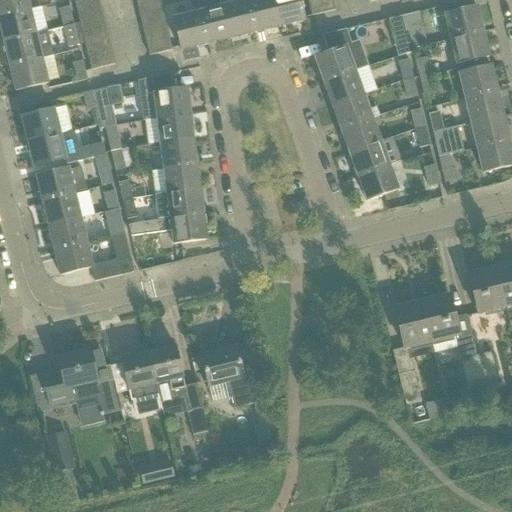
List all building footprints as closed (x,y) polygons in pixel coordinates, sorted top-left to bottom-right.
[(0,0),(0,17),(30,10),(27,0),(0,0)] [(86,0),(74,3),(76,10),(77,15),(101,10),(98,0),(86,0)] [(161,6),(159,0),(139,0),(135,1),(138,12),(161,6)] [(279,28),(271,0),(252,0),(246,1),(254,33),(279,28)] [(298,0),(271,0),(279,28),(304,22),(298,0)] [(335,11),(331,0),(327,0),(308,5),(311,17),(335,11)] [(254,33),(246,1),(222,7),(230,39),(254,33)] [(164,17),(161,6),(138,12),(141,23),(164,17)] [(74,26),(69,7),(59,9),(64,28),(74,26)] [(230,39),(222,7),(198,13),(205,45),(230,39)] [(476,9),(444,16),(450,41),(482,33),(476,9)] [(36,35),(30,10),(0,17),(0,28),(3,43),(36,35)] [(103,20),(101,10),(77,15),(79,25),(80,26),(103,20)] [(411,14),(400,16),(405,34),(408,34),(422,30),(418,12),(411,14)] [(205,45),(198,13),(173,19),(180,51),(205,45)] [(405,34),(400,16),(390,19),(395,37),(405,34)] [(166,28),(164,17),(141,23),(143,34),(166,28)] [(106,31),(103,20),(80,26),(82,37),(106,31)] [(82,37),(80,26),(79,25),(74,26),(64,28),(69,51),(79,48),(78,42),(83,41),(82,37)] [(169,39),(166,28),(143,34),(146,44),(169,39)] [(108,42),(106,31),(82,37),(83,41),(85,48),(108,42)] [(328,55),(315,60),(323,84),(355,72),(367,68),(359,44),(352,46),(347,31),(322,37),(328,55)] [(3,43),(9,67),(41,59),(53,56),(47,32),(36,35),(3,43)] [(488,58),(482,33),(450,41),(456,65),(488,58)] [(172,51),(169,39),(146,44),(149,57),(172,51)] [(111,53),(108,42),(85,48),(88,59),(111,53)] [(114,65),(111,53),(88,59),(91,71),(114,65)] [(424,58),(414,60),(419,79),(429,76),(424,58)] [(47,84),(41,59),(9,67),(15,92),(47,84)] [(412,78),(408,59),(398,62),(403,80),(412,78)] [(87,80),(84,67),(83,62),(73,64),(77,82),(87,80)] [(490,67),(458,75),(464,100),(496,92),(490,67)] [(364,96),(355,72),(323,84),(332,107),(364,96)] [(187,91),(176,92),(171,74),(161,76),(137,81),(142,120),(157,118),(157,119),(190,115),(187,91)] [(433,95),(429,76),(419,79),(423,97),(433,95)] [(417,96),(412,78),(403,80),(407,98),(417,96)] [(108,88),(92,92),(97,110),(94,110),(98,125),(100,125),(101,129),(115,125),(111,106),(108,88)] [(92,92),(83,94),(87,112),(94,110),(97,110),(92,92)] [(502,116),(496,92),(464,100),(470,124),(502,116)] [(375,109),(369,111),(364,96),(332,107),(340,131),(372,119),(378,116),(375,109)] [(410,112),(415,131),(425,128),(420,109),(410,112)] [(60,135),(54,111),(21,119),(27,143),(60,135)] [(428,115),(432,133),(442,131),(438,113),(428,115)] [(193,140),(190,115),(157,119),(160,144),(193,140)] [(508,141),(502,116),(470,124),(476,149),(508,141)] [(380,143),(372,119),(340,131),(349,154),(380,143)] [(429,146),(425,128),(415,131),(419,149),(429,146)] [(446,150),(442,131),(432,133),(436,152),(446,150)] [(117,133),(107,135),(111,153),(121,150),(117,133)] [(66,160),(60,135),(27,143),(33,168),(66,160)] [(94,153),(95,158),(102,157),(105,156),(101,139),(91,141),(92,144),(94,153)] [(196,166),(193,142),(193,140),(160,144),(163,170),(196,166)] [(511,166),(511,156),(508,141),(476,149),(482,174),(511,166)] [(389,166),(380,143),(349,154),(357,178),(389,166)] [(125,168),(121,150),(111,153),(115,170),(125,168)] [(109,175),(105,156),(102,157),(95,158),(100,177),(109,175)] [(454,181),(450,167),(449,162),(439,164),(443,183),(454,181)] [(199,191),(196,166),(163,170),(166,195),(199,191)] [(398,191),(389,166),(357,178),(366,202),(398,191)] [(438,185),(435,171),(433,166),(424,168),(428,187),(438,185)] [(39,193),(42,203),(74,195),(74,192),(69,172),(68,170),(36,178),(32,179),(36,194),(39,193)] [(109,175),(100,177),(102,187),(111,185),(109,175)] [(128,181),(118,183),(122,201),(133,199),(128,181)] [(114,191),(104,194),(108,212),(118,210),(114,191)] [(203,216),(199,191),(166,195),(154,196),(158,222),(170,220),(203,216)] [(80,219),(74,195),(42,203),(48,227),(80,219)] [(137,217),(133,199),(122,201),(127,220),(137,217)] [(123,234),(118,210),(108,212),(103,214),(109,238),(123,234)] [(137,224),(128,227),(131,237),(171,232),(173,245),(206,241),(203,216),(170,220),(158,222),(137,224)] [(48,227),(54,252),(86,244),(80,219),(48,227)] [(92,268),(91,269),(95,283),(134,273),(124,234),(109,238),(115,263),(92,268)] [(146,256),(142,239),(141,237),(131,239),(136,258),(146,256)] [(60,276),(91,269),(92,268),(86,244),(54,252),(60,276)] [(511,265),(496,269),(505,308),(509,322),(511,321),(511,265)] [(505,308),(496,269),(469,276),(479,315),(505,308)] [(449,298),(422,304),(432,343),(455,338),(459,337),(456,324),(449,298)] [(432,343),(422,304),(395,311),(401,338),(404,349),(432,343)] [(175,347),(148,354),(158,395),(160,403),(183,397),(187,412),(202,408),(196,385),(185,388),(175,347)] [(60,372),(43,376),(50,407),(73,402),(77,404),(98,399),(100,395),(101,395),(98,386),(114,382),(110,369),(110,367),(105,368),(102,353),(91,356),(90,352),(87,353),(87,351),(84,348),(75,350),(74,354),(74,356),(57,360),(60,372)] [(262,402),(256,375),(242,378),(236,349),(201,357),(209,388),(228,383),(231,398),(234,409),(253,404),(262,402)] [(491,353),(476,356),(483,387),(498,384),(491,353)] [(148,354),(121,361),(122,366),(129,394),(131,402),(158,395),(148,354)] [(476,356),(460,360),(468,391),(483,387),(476,356)] [(421,403),(413,372),(398,375),(405,406),(421,403)] [(117,397),(114,382),(98,386),(101,395),(106,417),(121,414),(117,397)] [(262,402),(253,404),(258,426),(253,427),(257,446),(272,442),(262,402)] [(138,406),(124,409),(129,432),(143,429),(138,406)] [(202,408),(187,412),(193,436),(208,432),(202,408)] [(66,433),(45,438),(53,475),(75,470),(66,433)] [(275,461),(272,445),(244,451),(248,467),(275,461)] [(142,488),(175,480),(170,462),(137,470),(142,488)] [(60,499),(78,495),(72,472),(54,476),(60,499)]
